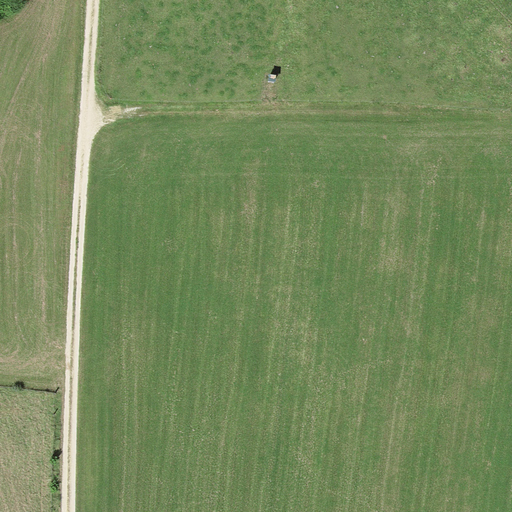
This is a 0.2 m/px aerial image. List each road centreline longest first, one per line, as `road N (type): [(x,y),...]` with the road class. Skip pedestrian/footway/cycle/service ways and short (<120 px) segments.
road 1 (track): [(92,0),(66,511)]
road 2 (track): [(86,119),(399,108)]
